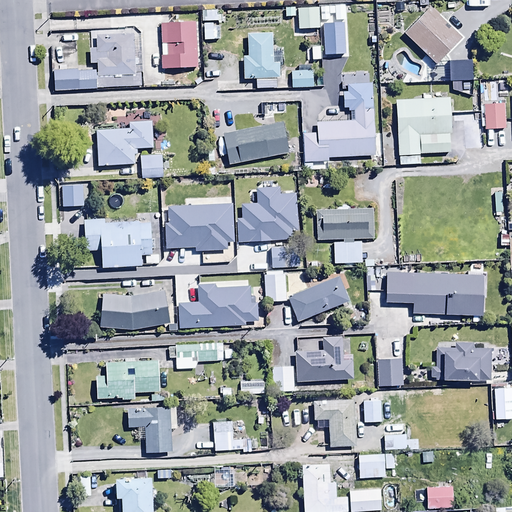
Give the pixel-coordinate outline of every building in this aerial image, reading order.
[(431,0),(426,0),(402,25),(433,54),(459,26),(431,0)] [(199,68),(199,23),(160,24),(160,44),(165,44),(165,57),(161,57),(161,69),(199,68)] [(53,70),(54,90),(140,87),(140,70),(134,70),(133,34),(96,35),(96,49),(89,49),(89,64),(97,64),(97,71),(77,72),(77,69),(53,70)] [(271,34),(247,34),(248,57),(243,57),(243,79),(255,79),(255,89),(277,89),(277,68),(278,68),(278,56),(271,56),(271,34)] [(448,56),(434,55),(434,71),(448,72),(448,56)] [(464,55),(450,55),(449,72),(463,72),(464,55)] [(312,90),(313,72),(287,71),(287,89),(312,90)] [(470,83),(452,83),(452,91),(470,97),(470,83)] [(347,86),(347,93),(343,93),(344,109),(348,109),(348,112),(353,112),(354,121),(316,122),(317,134),(301,134),(303,171),(312,171),(312,163),(329,162),(329,158),(374,156),(372,85),(347,86)] [(505,94),(483,94),(483,120),(505,121),(505,94)] [(448,101),(448,98),(395,101),(398,166),(419,165),(419,154),(449,152),(448,134),(451,134),(450,108),(453,107),(453,101),(448,101)] [(230,155),(288,145),(283,115),(225,125),(230,155)] [(140,146),(140,161),(160,161),(160,146),(140,146)] [(315,232),(371,231),(370,202),(315,203),(315,232)] [(152,257),(152,218),(82,219),(83,251),(101,251),(102,267),(142,267),(142,257),(152,257)] [(302,220),(269,221),(270,260),(303,259),(302,220)] [(333,254),(362,254),(362,233),(333,234),(333,254)] [(283,263),(263,265),(265,293),(285,292),(283,263)] [(179,286),(201,285),(200,266),(178,267),(179,286)] [(299,312),(349,294),(340,270),(290,289),(299,312)] [(485,276),(386,272),(385,303),(412,304),(411,314),(483,316),(485,276)] [(101,294),(99,327),(135,329),(171,324),(166,290),(130,296),(101,294)] [(294,353),(295,383),(353,379),(352,355),(342,356),(341,338),(322,339),(322,351),(294,353)] [(430,367),(429,378),(488,382),(490,349),(472,348),(473,343),(455,342),(455,349),(437,348),(436,367),(430,367)] [(221,344),(168,347),(169,359),(175,359),(176,370),(194,370),(197,363),(222,361),(221,344)] [(293,356),(270,357),(272,383),(294,382),(293,356)] [(134,399),(134,394),(160,393),(158,361),(134,362),(134,360),(124,360),(124,363),(105,364),(106,376),(96,377),(97,401),(134,399)] [(402,361),(377,361),(377,386),(403,386),(402,361)] [(264,383),(263,370),(239,371),(239,385),(264,383)] [(379,388),(362,389),(363,413),(380,412),(379,388)] [(354,446),(353,399),(313,400),(313,421),(316,421),(317,428),(330,428),(330,447),(354,446)] [(171,452),(170,429),(176,429),(175,406),(127,408),(128,428),(140,428),(140,441),(144,441),(145,453),(171,452)] [(404,414),(383,414),(384,440),(405,439),(404,414)] [(231,422),(212,423),(213,452),(242,451),(242,453),(268,452),(268,438),(232,439),(231,422)] [(358,446),(359,468),(384,467),(383,445),(358,446)] [(328,465),(302,465),(303,511),(346,511),(346,497),(335,497),(335,482),(329,483),(328,465)] [(234,476),(234,487),(269,487),(269,467),(234,466),(234,469),(229,469),(229,476),(234,476)] [(150,511),(151,472),(116,471),(116,493),(121,493),(121,511),(150,511)] [(171,471),(156,471),(156,480),(171,480),(171,471)] [(350,479),(351,502),(381,500),(380,477),(350,479)] [(426,477),(426,498),(451,497),(451,477),(426,477)] [(89,479),(81,479),(81,497),(90,497),(89,479)]
